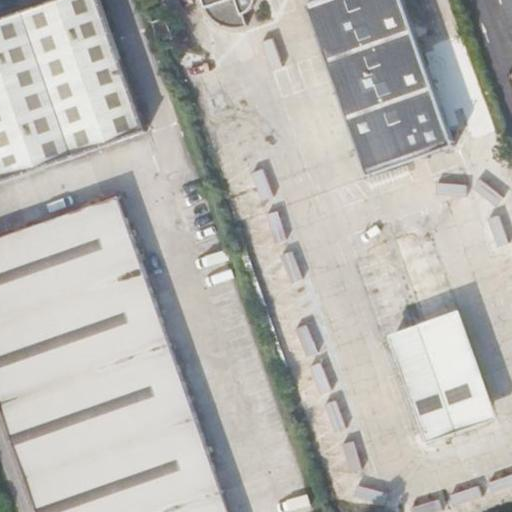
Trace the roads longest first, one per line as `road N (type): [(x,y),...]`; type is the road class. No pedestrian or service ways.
road 1 (unknown): [(195,0),(269,85),(394,443),(427,462),(511,432)]
road 2 (unknown): [(511,355),(474,225),(465,109),(439,0)]
